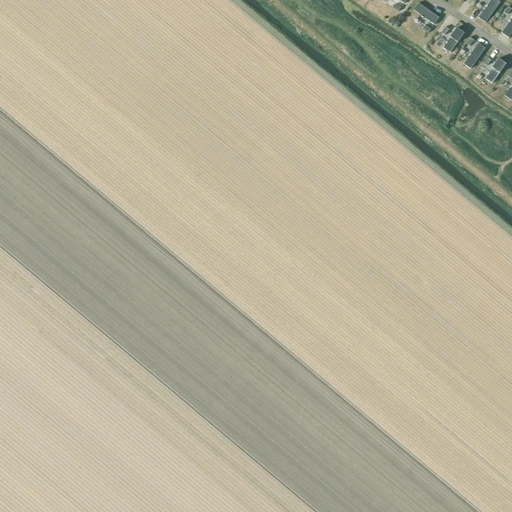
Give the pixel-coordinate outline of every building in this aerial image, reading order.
[(486,23),(500,3),(496,0),(490,0),(486,7),(483,12),(483,11),(481,13),(482,13),(479,18),(486,23)] [(439,18),(419,4),(413,11),(423,18),(427,21),(429,23),(429,22),(434,25),(439,18)] [(509,38),(511,33),(511,16),(509,22),(506,26),(505,26),(504,28),(505,28),(502,33),(509,38)] [(450,53),(464,33),(457,28),(450,37),(450,38),(447,42),(445,43),(446,44),(443,48),(450,53)] [(471,69),(485,49),(478,43),(471,53),(468,58),(468,57),(467,59),(464,64),(471,69)] [(492,84),(506,64),(499,58),(492,68),(489,73),(489,72),(487,74),(488,74),(485,79),(492,84)]
